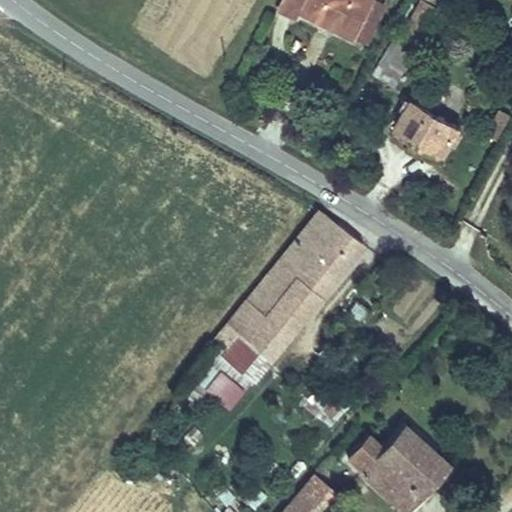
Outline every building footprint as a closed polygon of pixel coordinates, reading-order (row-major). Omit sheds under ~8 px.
[(381,2),(378,0),(309,0),(306,6),(360,38),(381,2)] [(417,0),(403,30),(423,40),(440,5),(429,0),(417,0)] [(413,56),(393,45),(374,77),(393,89),(413,56)] [(452,126),(410,101),(393,128),(435,155),(452,126)] [(360,242),(317,208),(249,295),(292,329),(360,242)] [(292,329),(249,295),(228,322),(266,352),(271,356),(292,329)] [(266,352),(228,322),(214,339),(253,369),(266,352)] [(198,386),(226,408),(243,387),(215,365),(198,386)] [(451,459),(403,415),(382,438),(368,426),(344,452),(359,465),(356,468),(403,511),(451,459)] [(314,511),(336,488),(314,469),(277,511),(314,511)]
